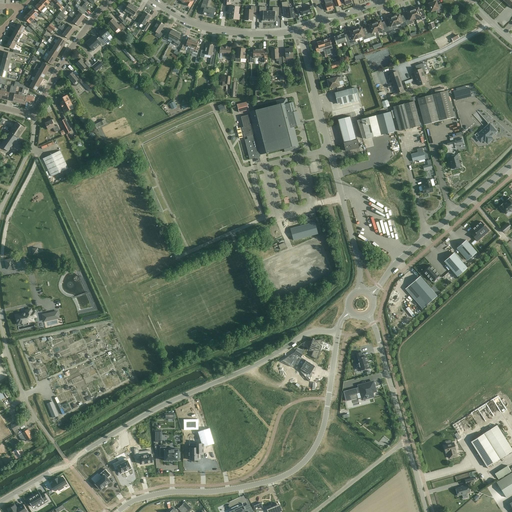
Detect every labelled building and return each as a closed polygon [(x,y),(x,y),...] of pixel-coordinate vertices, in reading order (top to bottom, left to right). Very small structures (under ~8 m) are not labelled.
[(53,0),(57,3),(55,5),(60,9),(62,11),(64,8),(62,7),(57,1),(58,0),(53,0)] [(88,0),(85,3),(84,4),(81,7),(86,11),(88,8),(86,6),(90,2),(93,4),(96,0),(88,0)] [(207,7),(209,0),(208,0),(203,0),(201,8),(204,9),(203,15),(213,18),(215,10),(207,7)] [(332,4),(333,3),(332,1),(331,1),(325,3),(326,5),(325,5),(327,11),(333,9),(332,4)] [(429,3),(429,4),(428,4),(431,12),(435,10),(436,13),(443,11),(441,4),(437,5),(436,1),(433,2),(432,1),(431,1),(430,2),(429,3)] [(45,7),(40,2),(36,6),(41,12),(45,7)] [(287,2),(282,3),(284,16),(288,15),(288,19),(295,17),(293,8),(289,9),(287,2)] [(126,12),(129,14),(134,6),(129,3),(124,11),(122,13),(125,15),(126,12)] [(302,4),(296,6),(298,13),(301,12),(302,16),(312,12),(310,5),(303,7),(302,4)] [(134,6),(129,14),(131,16),(130,18),(135,20),(138,14),(136,13),(139,9),(134,6)] [(237,20),(239,7),(229,6),(229,10),(230,10),(229,18),(237,20)] [(256,14),(256,6),(251,6),(250,10),(245,10),(245,20),(253,20),(253,14),(256,14)] [(259,7),(259,15),(263,15),(263,21),(269,21),(269,11),(266,11),(266,7),(259,7)] [(269,11),(269,21),(275,21),(275,16),(279,16),(279,7),(273,7),(273,11),(269,11)] [(69,8),(67,10),(70,13),(82,21),(85,16),(80,12),(78,15),(69,8)] [(418,8),(412,10),(415,18),(419,17),(420,21),(426,18),(422,8),(419,10),(418,8)] [(29,13),(34,19),(38,14),(33,9),(29,13)] [(415,18),(412,10),(407,12),(407,14),(404,15),(407,25),(413,23),(412,20),(415,18)] [(139,27),(142,28),(142,29),(146,31),(150,24),(147,22),(151,16),(144,12),(139,21),(142,23),(139,27)] [(34,19),(29,13),(24,18),(30,23),(34,19)] [(82,21),(70,13),(69,15),(74,19),(72,22),(78,26),(82,21)] [(399,15),(393,17),(396,25),(400,24),(401,27),(407,25),(404,15),(400,16),(399,15)] [(396,25),(393,17),(388,19),(388,20),(385,22),(388,32),(394,30),(393,26),(396,25)] [(123,31),(125,28),(121,23),(119,25),(113,19),(108,24),(115,32),(118,29),(120,31),(122,29),(123,31)] [(161,32),(164,25),(158,21),(152,30),(157,33),(155,36),(160,39),(163,33),(161,32)] [(380,21),(375,23),(377,31),(381,30),(382,34),(388,32),(385,22),(381,23),(380,21)] [(369,27),(366,28),(369,38),(375,36),(374,33),(377,31),(375,23),(369,25),(369,27)] [(16,29),(22,33),(25,27),(19,24),(16,29)] [(64,28),(62,27),(60,25),(58,27),(64,32),(62,35),(68,39),(72,34),(66,30),(64,28)] [(66,26),(64,28),(66,30),(72,34),(76,29),(70,25),(68,28),(66,26)] [(361,28),(356,30),(359,38),(362,37),(363,40),(369,38),(366,28),(362,29),(361,28)] [(22,33),(16,29),(13,35),(19,38),(22,33)] [(99,31),(98,32),(101,36),(99,38),(105,45),(110,41),(112,39),(112,37),(110,35),(104,29),(100,32),(99,31)] [(172,40),(176,32),(171,29),(169,33),(167,32),(163,39),(168,41),(169,39),(172,40)] [(350,33),(347,35),(350,45),(356,43),(355,39),(359,38),(356,30),(350,32),(350,33)] [(181,35),(176,32),(172,40),(174,42),(173,44),(178,47),(182,40),(179,39),(181,35)] [(344,34),(334,37),(337,45),(346,42),(348,46),(350,45),(347,35),(347,34),(344,35),(344,34)] [(9,40),(16,44),(19,38),(13,35),(9,40)] [(93,51),(101,44),(94,36),(86,43),(93,51)] [(54,42),(56,43),(62,48),(66,42),(60,38),(58,41),(56,39),(54,42)] [(116,38),(114,40),(119,46),(122,44),(116,38)] [(190,49),(194,40),(188,38),(187,42),(184,41),(181,50),(184,51),(185,47),(190,49)] [(332,56),(329,47),(331,46),(329,39),(323,41),(328,57),(332,56)] [(16,44),(9,40),(6,46),(13,49),(16,44)] [(194,40),(190,49),(193,50),(192,52),(197,54),(200,46),(197,46),(199,41),(194,40)] [(318,46),(315,46),(317,52),(320,51),(319,49),(323,48),(325,55),(326,57),(328,57),(327,55),(323,41),(317,43),(318,46)] [(55,46),(52,49),(59,53),(62,48),(56,43),(54,42),(52,44),(55,46)] [(211,56),(210,63),(210,65),(213,65),(213,63),(215,54),(212,53),(213,45),(211,44),(211,45),(206,44),(204,54),(211,56)] [(220,46),(219,54),(218,54),(218,57),(219,59),(220,59),(222,58),(222,57),(230,58),(231,47),(220,46)] [(288,59),(293,58),(292,47),(290,48),(291,49),(285,49),(285,56),(282,57),(283,63),(289,63),(288,59)] [(55,59),(39,48),(37,51),(47,57),(45,60),(51,64),(55,59)] [(52,49),(50,52),(46,49),(44,51),(39,48),(55,59),(59,53),(52,49)] [(131,58),(133,57),(125,48),(123,50),(131,58)] [(236,55),(236,61),(241,62),(241,58),(245,58),(246,48),(240,48),(239,55),(236,55)] [(255,58),(258,58),(258,49),(253,49),(253,53),(250,53),(250,62),(255,62),(255,58)] [(258,49),(258,58),(258,61),(258,62),(259,62),(259,63),(265,63),(265,62),(267,62),(267,54),(264,54),(264,49),(258,49)] [(279,64),(282,64),(282,57),(279,57),(278,49),(271,49),(271,59),(276,59),(276,62),(279,62),(279,64)] [(5,52),(3,58),(11,60),(11,57),(14,57),(15,54),(12,54),(5,52)] [(3,58),(2,64),(15,67),(16,65),(10,63),(11,60),(3,58)] [(87,70),(91,66),(87,61),(85,63),(81,59),(76,64),(83,70),(85,68),(87,70)] [(96,71),(103,65),(99,61),(92,67),(96,71)] [(43,63),(42,66),(37,64),(35,67),(38,68),(40,69),(46,73),(50,67),(43,63)] [(417,71),(413,72),(418,86),(426,83),(423,72),(425,72),(422,64),(415,66),(417,71)] [(132,70),(127,65),(125,66),(138,81),(141,79),(132,70)] [(37,75),(43,79),(46,73),(40,69),(37,75)] [(0,71),(0,75),(16,80),(18,80),(19,78),(17,78),(17,76),(10,75),(7,74),(8,71),(5,70),(4,71),(0,70),(0,71)] [(79,83),(83,79),(79,74),(77,76),(73,72),(68,76),(74,83),(77,81),(79,83)] [(396,93),(404,90),(398,72),(389,74),(396,93)] [(43,79),(37,75),(33,81),(40,85),(43,79)] [(339,82),(343,81),(342,76),(334,78),(334,77),(331,78),(331,79),(327,80),(329,88),(333,87),(336,87),(336,86),(340,85),(339,82)] [(40,85),(33,81),(30,87),(35,90),(36,91),(40,85)] [(355,88),(335,93),(337,104),(353,100),(353,102),(358,101),(355,88)] [(469,88),(454,91),(456,100),(471,96),(469,88)] [(424,125),(454,117),(447,91),(417,98),(424,125)] [(13,101),(19,103),(22,92),(19,92),(19,95),(15,94),(13,101)] [(22,92),(19,103),(25,104),(27,97),(23,96),(24,94),(22,93),(22,92)] [(66,113),(75,109),(68,95),(60,100),(66,113)] [(244,138),(249,158),(254,156),(255,159),(261,157),(260,155),(284,148),(285,152),(300,148),(294,127),(301,125),(297,111),(295,111),(293,102),(288,104),(287,99),(276,102),(277,105),(250,112),(254,125),(251,126),(248,115),(240,117),(242,128),(241,128),(244,138)] [(382,102),(384,108),(390,106),(388,100),(382,102)] [(414,101),(393,107),(395,113),(400,131),(420,126),(414,101)] [(237,104),(239,112),(249,110),(247,102),(237,104)] [(381,135),(395,131),(390,112),(376,116),(381,135)] [(344,143),(346,151),(359,148),(357,139),(351,116),(338,120),(344,143)] [(361,120),(357,121),(358,123),(362,139),(366,138),(366,139),(381,135),(376,116),(361,119),(361,120)] [(60,121),(64,130),(70,128),(66,119),(60,121)] [(56,133),(61,130),(58,125),(56,126),(53,120),(46,123),(49,129),(53,127),(56,133)] [(9,152),(26,129),(18,123),(1,147),(9,152)] [(492,126),(490,125),(489,124),(483,130),(483,129),(479,133),(480,135),(480,136),(477,138),(481,142),(483,139),(485,141),(487,143),(488,142),(489,142),(491,141),(491,139),(492,139),(490,136),(491,136),(491,135),(491,134),(492,133),(493,134),(493,133),(494,133),(493,133),(496,131),(493,128),(492,127),(492,126)] [(415,154),(411,155),(413,161),(425,158),(422,148),(418,149),(419,153),(416,153),(415,153),(415,154)] [(52,177),(69,169),(61,151),(43,159),(52,177)] [(452,169),(460,167),(457,155),(448,157),(449,162),(451,162),(452,169)] [(4,157),(0,162),(5,166),(9,161),(4,157)] [(423,191),(423,193),(429,192),(433,191),(431,184),(430,180),(424,181),(425,185),(419,187),(419,188),(419,191),(421,191),(423,191)] [(511,200),(509,197),(506,201),(507,202),(504,204),(503,203),(499,206),(505,214),(511,208),(511,200)] [(315,222),(291,228),(294,240),(318,233),(315,222)] [(475,232),(472,235),(477,241),(482,237),(480,235),(487,228),(481,222),(472,230),(475,232)] [(507,223),(501,229),(504,233),(511,227),(507,223)] [(466,240),(456,248),(467,260),(476,252),(466,240)] [(454,252),(444,261),(457,276),(467,267),(454,252)] [(6,261),(8,269),(14,267),(12,259),(6,261)] [(431,266),(424,272),(432,282),(439,275),(431,266)] [(420,276),(410,285),(427,305),(437,296),(434,292),(420,276)] [(401,307),(395,313),(400,319),(397,322),(401,327),(404,324),(405,324),(412,318),(407,312),(406,313),(401,307)] [(26,313),(15,315),(18,325),(23,323),(23,326),(29,325),(28,322),(34,321),(33,317),(36,317),(35,312),(32,313),(31,309),(25,310),(26,313)] [(57,311),(43,315),(44,321),(59,318),(57,311)] [(320,346),(323,339),(317,340),(316,340),(313,338),(312,341),(308,342),(309,348),(313,350),(311,356),(317,360),(320,352),(320,350),(319,350),(320,346)] [(288,356),(280,361),(283,360),(293,367),(299,358),(300,359),(297,365),(301,367),(300,370),(309,379),(309,382),(313,365),(300,356),(301,354),(302,355),(303,355),(296,350),(296,351),(291,358),(288,356)] [(363,357),(361,352),(353,354),(355,361),(358,361),(361,370),(369,368),(366,356),(363,357)] [(506,370),(511,364),(511,356),(502,366),(506,370)] [(373,379),(358,383),(362,397),(372,394),(371,390),(375,389),(373,379)] [(493,392),(486,399),(488,401),(491,404),(496,400),(494,397),(496,395),(493,392)] [(47,404),(53,418),(59,415),(53,401),(47,404)] [(66,402),(59,405),(62,413),(69,410),(66,402)] [(22,419),(14,424),(11,426),(16,434),(21,430),(19,428),(26,424),(22,419)] [(511,448),(497,425),(485,433),(501,459),(511,451),(511,448)] [(22,441),(26,439),(27,441),(34,437),(28,429),(22,433),(19,435),(22,441)] [(208,431),(201,433),(203,442),(204,444),(212,442),(208,431)] [(484,434),(471,442),(487,467),(500,459),(501,459),(485,433),(484,434)] [(190,452),(189,452),(189,455),(190,455),(190,460),(199,460),(199,453),(204,453),(203,443),(189,444),(189,448),(190,448),(190,452)] [(454,443),(444,445),(446,453),(448,452),(449,454),(448,454),(449,458),(457,456),(455,450),(456,450),(454,443)] [(166,446),(159,446),(160,458),(165,458),(165,460),(165,461),(169,461),(170,461),(171,461),(171,460),(173,460),(173,461),(174,461),(174,460),(178,460),(179,460),(179,458),(180,458),(180,452),(178,452),(178,450),(178,449),(174,450),(174,448),(169,448),(169,450),(166,450),(166,446)] [(23,455),(18,448),(14,451),(15,451),(12,453),(16,459),(23,455)] [(139,452),(135,452),(136,459),(140,459),(141,464),(153,462),(151,454),(150,450),(146,451),(146,454),(139,455),(139,452)] [(115,462),(112,464),(115,470),(118,468),(120,473),(124,471),(127,470),(131,468),(126,457),(115,462)] [(101,478),(94,483),(100,490),(109,481),(107,478),(110,475),(105,469),(98,475),(101,478)] [(511,472),(497,482),(506,498),(511,493),(511,472)] [(54,483),(51,485),(55,491),(58,489),(59,491),(64,488),(63,486),(67,484),(63,477),(59,480),(58,478),(53,481),(54,483)] [(458,496),(470,493),(468,485),(456,488),(458,496)] [(39,493),(28,499),(33,507),(44,501),(45,503),(49,501),(45,494),(41,496),(39,493)] [(186,501),(179,509),(182,511),(189,511),(193,508),(186,501)] [(261,503),(254,506),(256,511),(257,511),(259,511),(258,511),(279,511),(280,511),(277,505),(277,504),(276,504),(277,505),(274,506),(273,505),(264,509),(261,503)]
